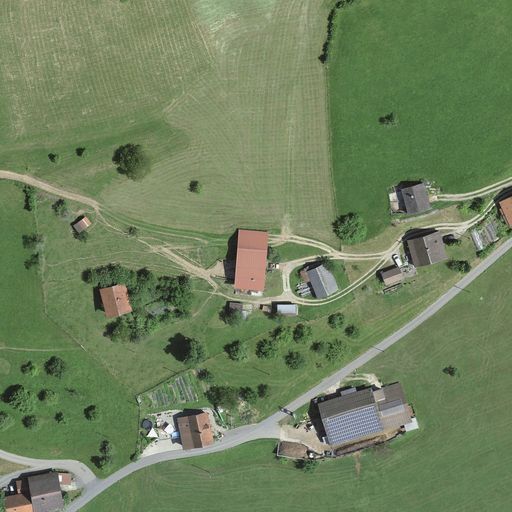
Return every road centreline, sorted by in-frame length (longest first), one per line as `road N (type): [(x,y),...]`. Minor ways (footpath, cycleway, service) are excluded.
road 1 (unclassified): [(98,489),(138,464),(215,448),(274,419),(418,320),(511,241)]
road 2 (track): [(225,267),(209,275),(166,251),(209,243),(124,225),(90,201),(43,185)]
road 3 (track): [(286,296),(310,303),(336,297),(406,237),(474,221),(511,188)]
road 4 (track): [(297,238),(287,187),(307,0)]
road 5 (track): [(286,296),(287,266),(326,255),(389,254)]
